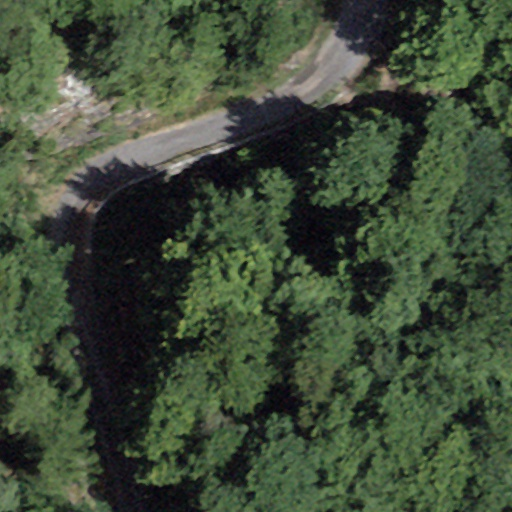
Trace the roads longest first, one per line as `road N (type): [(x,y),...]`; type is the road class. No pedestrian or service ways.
road 1 (unclassified): [(124,170),(85,198),(72,257),(136,511)]
road 2 (unclassified): [(124,170),(312,89),(353,44),(363,0)]
